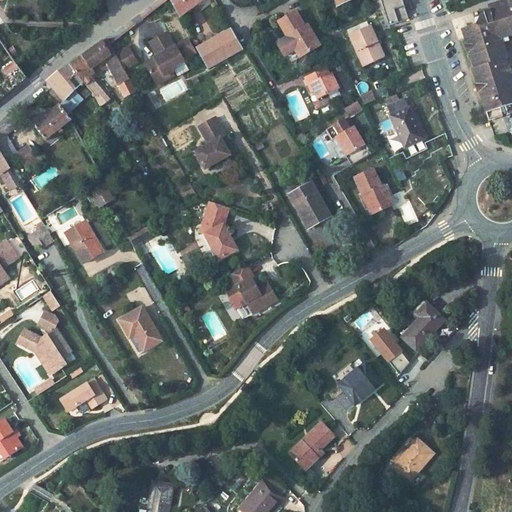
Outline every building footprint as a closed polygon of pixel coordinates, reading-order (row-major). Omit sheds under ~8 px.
[(168,0),(179,18),(204,0),(168,0)] [(384,0),(388,11),(394,9),(397,21),(408,18),(402,0),(384,0)] [(511,0),(508,0),(489,6),(490,9),(484,11),(485,14),(474,17),(476,23),(462,28),(474,66),(471,67),(487,118),(502,114),(501,111),(508,109),(506,103),(511,101),(511,80),(504,57),(506,56),(502,42),(511,40),(510,35),(511,34),(511,0)] [(296,13),(278,24),(289,42),(286,44),(294,59),(300,55),(302,58),(320,47),(307,26),(304,28),(296,13)] [(365,23),(347,32),(349,36),(367,28),(365,23)] [(367,28),(349,36),(356,53),(361,51),(367,66),(385,58),(371,26),(367,28)] [(232,29),(196,49),(208,70),(244,49),(232,29)] [(165,32),(149,41),(157,54),(153,56),(155,60),(146,65),(157,86),(164,82),(163,77),(174,71),(173,68),(182,62),(165,32)] [(106,39),(102,42),(111,56),(104,62),(126,98),(137,92),(123,69),(114,54),(106,39)] [(102,42),(70,66),(84,83),(92,77),(96,74),(93,71),(104,62),(111,56),(102,42)] [(125,47),(114,54),(123,69),(134,63),(125,47)] [(361,51),(356,53),(363,68),(367,66),(361,51)] [(57,75),(47,83),(63,101),(84,83),(70,66),(69,64),(61,70),(57,75)] [(326,70),(308,78),(315,93),(318,100),(339,91),(331,75),(329,76),(326,70)] [(92,77),(84,83),(91,91),(98,85),(92,77)] [(308,78),(305,79),(312,94),(315,93),(308,78)] [(63,101),(47,83),(39,89),(58,106),(69,119),(96,98),(91,91),(84,83),(63,101)] [(98,85),(91,91),(96,98),(104,93),(98,85)] [(104,93),(96,98),(103,110),(115,104),(108,92),(104,93)] [(371,93),(359,98),(364,107),(375,102),(371,93)] [(394,93),(380,99),(386,110),(399,103),(394,93)] [(399,103),(386,110),(391,119),(390,120),(405,151),(423,142),(409,112),(408,111),(403,101),(399,103)] [(347,110),(351,118),(364,111),(359,104),(347,110)] [(58,106),(35,126),(46,140),(58,131),(60,134),(64,131),(62,128),(71,122),(69,119),(58,106)] [(107,119),(101,122),(108,136),(112,134),(113,137),(116,135),(107,119)] [(209,146),(196,154),(205,170),(230,156),(229,154),(222,143),(227,140),(215,119),(199,128),(209,146)] [(349,119),(328,132),(334,142),(336,140),(341,148),(346,158),(364,147),(349,119)] [(12,120),(0,129),(0,140),(5,136),(18,127),(12,120)] [(5,136),(0,140),(0,153),(8,166),(11,165),(7,158),(12,154),(10,151),(13,149),(5,136)] [(227,140),(222,143),(229,154),(234,152),(227,140)] [(28,146),(16,155),(22,164),(35,156),(28,146)] [(35,156),(22,164),(28,175),(46,162),(40,152),(35,156)] [(0,175),(5,173),(10,181),(15,177),(11,172),(8,166),(0,153),(0,175)] [(16,169),(11,172),(15,177),(24,193),(29,189),(25,182),(22,184),(19,179),(21,177),(16,169)] [(373,171),(354,179),(364,200),(362,202),(369,217),(392,206),(385,190),(388,189),(387,186),(381,188),(373,171)] [(312,183),(289,196),(308,229),(331,217),(312,183)] [(101,186),(90,193),(99,208),(101,210),(111,204),(101,186)] [(29,189),(24,193),(27,199),(33,195),(29,189)] [(90,193),(86,195),(95,211),(99,208),(90,193)] [(230,208),(211,202),(203,224),(208,226),(205,234),(218,260),(237,251),(224,225),(230,208)] [(0,229),(9,224),(3,213),(2,213),(0,214),(0,229)] [(40,220),(49,234),(56,230),(47,216),(40,220)] [(87,224),(67,235),(84,264),(103,252),(87,224)] [(137,233),(136,234),(142,244),(153,238),(146,226),(136,232),(137,233)] [(136,234),(127,238),(133,249),(142,244),(136,234)] [(0,281),(7,277),(2,270),(19,259),(7,242),(0,247),(0,281)] [(247,266),(230,276),(235,285),(226,290),(236,309),(247,303),(251,309),(256,306),(259,311),(278,300),(268,283),(254,292),(248,282),(254,279),(247,266)] [(55,311),(61,307),(51,292),(45,296),(55,311)] [(142,307),(119,320),(130,338),(134,335),(144,351),(162,339),(142,307)] [(431,322),(413,338),(427,353),(455,327),(438,309),(428,318),(431,322)] [(0,317),(4,323),(15,316),(11,310),(0,317)] [(36,324),(50,332),(54,328),(59,324),(54,317),(44,312),(36,324)] [(17,344),(34,354),(42,359),(46,364),(49,368),(62,368),(67,365),(62,358),(70,352),(54,328),(50,332),(42,340),(25,331),(17,344)] [(34,354),(49,377),(62,368),(49,368),(46,364),(42,359),(34,354)] [(365,362),(341,384),(360,406),(384,384),(365,362)] [(78,407),(87,401),(93,410),(107,401),(94,380),(61,400),(68,412),(78,407)] [(47,384),(36,392),(39,397),(50,389),(47,384)] [(83,415),(93,410),(87,401),(78,407),(83,415)] [(0,425),(0,453),(5,462),(24,450),(18,441),(14,435),(5,422),(0,425)] [(320,425),(286,455),(302,474),(315,462),(311,458),(317,453),(332,440),(320,425)] [(409,448),(394,465),(410,481),(435,454),(418,438),(409,448)] [(405,444),(389,461),(394,465),(409,448),(405,444)] [(317,453),(311,458),(315,462),(321,457),(317,453)] [(289,493),(272,475),(238,508),(242,511),(272,511),(281,504),(279,502),(289,493)] [(152,485),(145,511),(166,511),(172,490),(152,485)] [(356,485),(352,496),(363,501),(368,490),(356,485)]
